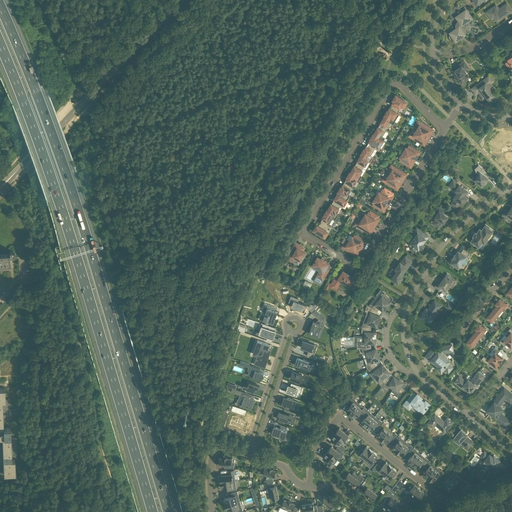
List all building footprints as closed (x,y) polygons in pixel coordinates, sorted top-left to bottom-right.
[(511,11),(507,4),(498,9),(496,6),(487,12),(490,17),(495,14),(499,19),(511,11)] [(455,41),(464,35),(465,34),(462,31),(463,30),(464,29),(465,28),(465,27),(465,25),(465,24),(464,23),(471,18),(466,10),(456,17),(458,21),(456,22),(456,23),(455,25),(455,26),(455,27),(456,28),(450,33),(455,41)] [(464,61),(464,62),(457,67),(458,68),(455,70),(459,77),(457,78),(461,83),(468,79),(464,74),(466,72),(465,71),(469,68),(464,61)] [(488,86),(493,81),(489,76),(471,89),(476,95),(481,90),(489,100),(495,96),(488,86)] [(391,107),(398,111),(401,105),(404,107),(407,102),(403,100),(403,99),(400,97),(400,98),(396,95),(395,96),(393,99),(393,100),(395,101),(391,107)] [(398,111),(391,107),(388,112),(387,111),(386,112),(387,112),(385,115),(384,115),(385,116),(395,122),(399,114),(396,113),(398,111)] [(380,126),(386,130),(390,123),(393,125),(394,122),(395,122),(385,116),(382,120),(383,120),(380,126)] [(416,130),(427,137),(430,132),(431,133),(433,130),(418,121),(414,129),(416,130)] [(386,130),(380,126),(377,131),(376,130),(373,135),(383,141),(383,140),(385,138),(382,136),(386,130)] [(416,130),(413,135),(414,136),(413,138),(424,145),(426,142),(424,141),(427,137),(416,130)] [(368,145),(375,149),(379,151),(380,149),(379,148),(383,141),(373,135),(373,134),(372,135),(371,138),(370,138),(370,139),(371,140),(368,145)] [(375,149),(368,145),(365,150),(364,149),(363,150),(361,153),(361,154),(362,154),(371,160),(373,157),(371,155),(375,149)] [(403,152),(414,159),(416,154),(418,155),(420,152),(408,146),(407,148),(406,147),(403,152)] [(414,159),(403,152),(400,157),(401,158),(399,160),(411,167),(412,164),(411,164),(414,159)] [(357,164),(363,168),(367,161),(369,163),(371,160),(362,154),(361,154),(359,158),(360,159),(357,164)] [(363,168),(357,164),(353,169),(350,173),(360,179),(362,176),(359,174),(363,168)] [(481,184),(483,182),(485,183),(487,181),(484,179),(488,174),(479,164),(478,165),(479,165),(474,169),(475,170),(476,173),(478,175),(475,180),(481,184)] [(404,178),(406,175),(391,166),(387,173),(400,181),(403,177),(404,178)] [(345,183),(352,187),(355,181),(358,182),(360,179),(350,173),(349,173),(347,176),(347,177),(348,178),(345,183)] [(397,189),(399,187),(397,186),(400,181),(387,173),(382,180),(397,189)] [(453,181),(449,186),(455,190),(458,192),(454,197),(455,198),(452,203),(457,207),(461,202),(462,203),(466,197),(463,196),(467,191),(459,185),(453,181)] [(352,187),(345,183),(342,188),(340,188),(338,191),(338,192),(348,198),(350,196),(350,195),(348,194),(352,187)] [(376,197),(387,203),(389,199),(391,200),(393,197),(381,190),(380,192),(379,192),(376,197)] [(333,202),(340,206),(342,208),(346,201),(348,198),(338,192),(336,197),(337,197),(333,202)] [(387,203),(376,197),(373,202),(374,202),(372,205),(384,212),(385,209),(384,208),(387,203)] [(340,206),(333,202),(330,208),(329,207),(327,211),(336,217),(338,215),(338,214),(336,213),(340,206)] [(511,206),(509,211),(506,209),(502,215),(508,219),(510,216),(511,217),(511,206)] [(442,222),(443,220),(444,221),(447,217),(442,213),(444,211),(439,207),(435,212),(438,214),(435,217),(437,218),(433,223),(438,227),(442,222)] [(362,219),(373,226),(376,221),(377,222),(379,219),(380,218),(378,217),(379,216),(370,210),(369,212),(368,211),(368,212),(366,215),(365,214),(362,219)] [(325,216),(322,221),(328,225),(332,219),(334,220),(334,221),(337,223),(339,219),(338,218),(336,217),(327,211),(326,211),(326,212),(324,215),(325,216)] [(362,219),(360,217),(355,225),(370,234),(372,231),(371,230),(373,226),(362,219)] [(328,225),(322,221),(319,227),(317,225),(316,226),(314,230),(314,229),(314,230),(318,233),(317,233),(320,235),(321,235),(325,237),(328,232),(325,231),(328,226),(328,225)] [(484,243),(492,231),(485,226),(482,231),(480,229),(477,233),(476,233),(473,236),(474,237),(471,241),(478,246),(482,241),(484,243)] [(416,252),(419,247),(421,248),(423,247),(423,246),(423,245),(424,244),(422,243),(425,239),(421,236),(423,233),(417,228),(413,233),(416,235),(411,241),(412,242),(409,245),(412,247),(411,249),(416,252)] [(349,241),(360,248),(363,243),(364,244),(366,241),(354,234),(353,237),(352,236),(349,241)] [(349,241),(346,239),(342,247),(357,256),(358,253),(357,252),(360,248),(349,241)] [(301,261),(305,253),(301,250),(303,247),(298,244),(298,246),(295,244),(287,257),(294,261),(296,258),(301,261)] [(463,255),(458,251),(455,255),(454,255),(452,258),(453,259),(451,263),(452,264),(452,265),(456,267),(456,266),(458,267),(460,264),(464,266),(469,259),(467,257),(470,252),(467,249),(463,255)] [(10,254),(0,254),(0,265),(9,265),(9,257),(13,256),(15,256),(15,253),(13,253),(13,251),(10,251),(10,254)] [(312,266),(305,279),(311,282),(319,269),(320,270),(318,274),(323,278),(328,270),(325,268),(328,264),(325,262),(325,261),(321,258),(321,259),(317,257),(312,266)] [(394,275),(392,279),(398,283),(402,277),(400,275),(406,267),(407,268),(411,261),(405,257),(401,263),(400,262),(396,268),(394,267),(390,272),(394,275)] [(336,290),(341,281),(349,286),(354,278),(343,271),(337,282),(334,280),(330,286),(336,290)] [(445,276),(438,286),(445,290),(449,284),(451,285),(452,285),(456,280),(447,274),(445,276)] [(375,297),(386,307),(390,303),(389,302),(391,299),(385,294),(385,293),(381,290),(376,296),(377,296),(376,298),(375,297)] [(290,296),(288,303),(292,305),(292,307),(302,311),(306,307),(306,305),(298,302),(299,299),(290,296)] [(373,306),(372,308),(377,311),(379,308),(383,311),(386,307),(375,297),(370,304),(373,306)] [(502,309),(501,310),(503,312),(505,309),(503,308),(506,304),(499,299),(498,300),(497,300),(495,303),(502,309)] [(268,316),(264,315),(263,320),(273,324),(275,319),(274,318),(275,316),(276,317),(277,311),(273,310),(274,306),(264,303),(263,308),(266,309),(265,313),(268,314),(268,316)] [(431,319),(441,305),(439,304),(437,306),(432,303),(427,310),(426,308),(421,314),(422,315),(421,317),(427,321),(429,318),(431,319)] [(502,309),(495,303),(494,305),(496,306),(492,311),(497,315),(501,310),(502,309)] [(377,311),(372,308),(367,305),(365,311),(367,312),(366,316),(369,318),(378,321),(380,316),(375,314),(377,311)] [(497,315),(492,311),(486,318),(492,322),(496,317),(498,319),(499,317),(497,315)] [(311,327),(309,333),(313,335),(315,336),(317,336),(320,329),(323,326),(324,324),(322,322),(324,319),(325,318),(320,313),(318,312),(314,316),(318,319),(317,320),(316,321),(313,320),(311,327)] [(362,327),(371,328),(372,324),(376,326),(378,321),(369,318),(366,316),(362,327)] [(261,330),(259,334),(263,335),(264,336),(267,337),(272,339),(272,338),(273,334),(273,332),(274,332),(275,331),(274,330),(274,328),(275,328),(275,327),(263,323),(262,326),(261,326),(261,328),(261,330)] [(239,324),(237,330),(244,332),(245,332),(244,332),(245,327),(246,327),(239,325),(240,324),(239,324)] [(482,334),(481,335),(483,337),(485,334),(483,332),(486,329),(479,324),(478,325),(477,325),(475,328),(482,334)] [(365,337),(375,337),(375,332),(370,332),(371,328),(362,327),(362,333),(365,333),(365,336),(365,337)] [(482,334),(475,328),(473,330),(475,331),(471,336),(477,340),(481,335),(482,334)] [(477,340),(471,336),(466,342),(471,347),(475,342),(478,343),(479,342),(477,340)] [(375,337),(365,337),(362,337),(362,341),(357,341),(357,349),(362,348),(371,347),(370,343),(375,343),(375,337)] [(511,340),(507,337),(504,341),(501,339),(499,342),(505,346),(507,344),(511,347),(511,346),(511,340)] [(255,346),(253,354),(255,355),(256,355),(257,355),(258,355),(258,354),(259,354),(260,350),(261,348),(262,349),(263,349),(263,350),(264,350),(263,351),(263,354),(262,354),(262,355),(261,355),(259,355),(258,355),(257,355),(257,356),(256,356),(256,357),(256,359),(254,362),(254,364),(260,367),(263,367),(265,362),(266,362),(269,356),(270,350),(269,350),(269,349),(269,348),(268,348),(269,345),(268,344),(258,340),(255,346)] [(313,347),(314,344),(303,340),(300,347),(309,350),(307,356),(313,358),(315,352),(311,351),(312,348),(313,348),(313,347)] [(441,371),(444,368),(448,372),(450,370),(450,369),(451,369),(451,368),(451,367),(450,366),(450,365),(447,363),(450,361),(442,355),(444,353),(453,351),(452,345),(440,346),(436,351),(432,349),(429,352),(434,356),(430,360),(435,364),(438,366),(436,367),(441,371)] [(368,357),(378,354),(376,349),(372,350),(371,347),(362,348),(364,354),(367,353),(368,357)] [(492,356),(499,362),(503,358),(497,353),(499,351),(494,347),(492,350),(495,352),(492,356)] [(378,354),(368,357),(365,358),(367,364),(366,364),(368,369),(377,364),(375,360),(380,359),(378,354)] [(499,362),(492,356),(488,360),(483,356),(481,359),(488,365),(490,362),(496,367),(499,362)] [(297,357),(296,359),(294,365),(308,370),(310,364),(311,364),(312,361),(303,358),(303,359),(297,357)] [(377,364),(368,369),(371,372),(372,372),(376,377),(386,368),(383,364),(379,367),(377,364)] [(258,368),(249,365),(247,371),(248,371),(247,375),(261,380),(263,373),(257,371),(258,368)] [(382,386),(382,385),(388,378),(385,375),(389,373),(386,368),(376,377),(379,382),(382,386)] [(290,379),(296,381),(295,381),(300,383),(301,380),(303,381),(305,377),(308,379),(309,375),(299,371),(298,373),(292,371),(290,379)] [(466,382),(464,380),(459,376),(456,381),(459,384),(458,385),(465,391),(466,389),(469,392),(472,388),(474,390),(484,376),(478,371),(470,381),(466,382)] [(389,386),(393,388),(398,379),(394,377),(391,381),(388,378),(382,385),(387,388),(389,386)] [(393,388),(391,391),(395,394),(394,395),(398,397),(405,385),(404,385),(404,384),(403,383),(403,382),(398,379),(393,388)] [(243,384),(242,388),(244,389),(250,390),(254,392),(255,389),(258,390),(259,385),(253,383),(247,381),(245,385),(244,385),(243,384)] [(285,392),(296,395),(296,394),(297,390),(301,392),(302,387),(303,387),(291,383),(290,388),(287,387),(285,392)] [(0,449),(2,450),(3,472),(0,472),(0,480),(15,480),(14,458),(11,459),(10,427),(11,427),(10,416),(12,416),(12,409),(10,409),(10,399),(5,399),(4,388),(0,388),(0,449)] [(505,418),(504,416),(499,413),(502,409),(499,406),(506,397),(511,402),(511,401),(511,394),(504,388),(490,406),(491,407),(490,408),(490,407),(490,408),(491,409),(491,411),(490,413),(491,413),(491,414),(491,415),(493,417),(501,423),(505,418)] [(251,399),(253,395),(242,391),(240,395),(238,400),(240,401),(239,404),(247,406),(247,407),(248,407),(251,408),(253,402),(253,400),(254,400),(252,399),(252,400),(251,399)] [(430,404),(425,400),(424,402),(420,399),(421,397),(417,394),(413,399),(410,397),(405,402),(411,407),(414,404),(415,405),(414,405),(419,409),(419,408),(423,411),(425,409),(428,406),(427,406),(430,404)] [(283,397),(282,401),(281,406),(285,407),(285,408),(288,409),(288,408),(293,410),(294,406),(297,407),(299,402),(293,400),(293,398),(288,397),(287,398),(283,397)] [(350,404),(349,406),(346,410),(346,411),(350,414),(359,404),(355,400),(355,399),(352,397),(348,402),(350,404)] [(359,404),(350,414),(351,414),(355,417),(360,412),(362,414),(367,409),(364,407),(363,407),(359,404)] [(246,410),(232,406),(231,411),(244,416),(246,410)] [(366,427),(374,416),(370,413),(370,412),(368,410),(363,415),(366,417),(361,423),(363,424),(362,424),(366,427)] [(278,415),(277,419),(289,423),(291,419),(290,419),(291,415),(279,411),(277,415),(278,415)] [(218,427),(223,428),(228,414),(222,412),(218,427)] [(444,432),(445,432),(453,422),(447,418),(444,421),(435,414),(427,423),(433,428),(435,425),(444,432)] [(247,421),(232,416),(229,425),(244,430),(247,421)] [(374,416),(366,427),(369,430),(369,429),(371,430),(375,425),(378,427),(382,421),(379,419),(379,420),(374,416)] [(381,439),(390,429),(385,425),(386,425),(383,422),(379,428),(381,430),(377,435),(379,437),(381,439)] [(284,439),(287,431),(285,431),(287,427),(281,425),(280,428),(274,426),(271,434),(280,437),(279,438),(284,439)] [(347,435),(349,436),(350,437),(352,434),(347,430),(345,432),(339,428),(335,433),(345,441),(348,438),(346,436),(347,435)] [(390,429),(381,439),(383,441),(384,441),(386,443),(389,439),(391,437),(393,439),(397,434),(395,432),(393,433),(389,430),(390,429)] [(461,429),(453,439),(459,443),(460,442),(467,448),(473,441),(465,435),(467,434),(461,429)] [(345,441),(335,433),(331,438),(335,441),(337,442),(335,445),(339,448),(344,453),(344,452),(343,451),(340,449),(342,446),(340,445),(341,444),(344,441),(345,441)] [(397,452),(405,441),(401,438),(401,437),(398,435),(394,440),(397,442),(392,448),(395,450),(394,450),(397,452)] [(405,441),(397,452),(399,454),(399,453),(401,455),(406,450),(409,452),(413,447),(410,444),(409,445),(405,441)] [(344,453),(339,448),(337,451),(331,446),(327,451),(338,459),(341,455),(342,455),(344,453)] [(362,452),(360,450),(358,453),(360,455),(359,456),(364,460),(363,461),(372,450),(369,448),(367,446),(364,450),(362,452)] [(487,457),(490,453),(483,447),(477,454),(483,459),(480,463),(484,465),(486,462),(495,469),(493,472),(497,475),(500,471),(498,468),(501,464),(501,463),(499,461),(499,460),(494,456),(493,457),(490,455),(487,457)] [(408,460),(412,464),(420,454),(416,451),(417,450),(414,448),(410,453),(412,455),(411,457),(408,460)] [(374,452),(372,450),(363,461),(368,465),(370,467),(375,462),(372,460),(374,458),(377,455),(374,453),(374,452)] [(338,459),(327,451),(323,456),(327,459),(329,461),(327,463),(332,468),(334,465),(334,464),(338,459)] [(425,458),(420,454),(412,464),(413,465),(412,465),(415,468),(416,467),(417,468),(421,462),(424,464),(428,459),(425,457),(425,458)] [(219,464),(224,465),(227,465),(227,468),(233,468),(233,464),(232,464),(232,458),(227,458),(227,457),(223,457),(223,458),(219,458),(219,464)] [(427,477),(436,467),(432,463),(432,462),(429,460),(425,465),(428,468),(423,473),(427,477)] [(384,476),(391,466),(389,464),(388,464),(386,462),(381,468),(377,464),(373,469),(375,471),(377,469),(384,475),(383,475),(384,476)] [(268,468),(264,467),(262,466),(260,473),(263,473),(262,473),(274,477),(276,470),(272,469),(272,468),(268,467),(268,468)] [(391,466),(384,476),(390,481),(389,483),(392,485),(396,480),(392,476),(396,471),(394,469),(394,468),(391,466)] [(432,481),(435,477),(437,475),(439,477),(444,472),(441,470),(440,470),(436,467),(427,477),(432,480),(432,481)] [(220,482),(235,480),(234,474),(235,474),(234,470),(228,471),(228,474),(220,475),(220,482)] [(349,472),(344,478),(347,480),(350,483),(351,482),(354,485),(355,482),(359,485),(363,480),(362,479),(363,477),(359,474),(358,476),(353,473),(352,475),(349,472)] [(455,475),(446,487),(452,492),(452,491),(453,492),(455,489),(454,489),(460,482),(459,482),(461,479),(455,475)] [(235,480),(220,482),(221,482),(222,488),(229,487),(230,490),(236,490),(236,486),(235,486),(235,480)] [(369,497),(372,499),(377,494),(371,489),(373,487),(367,482),(362,488),(365,490),(363,492),(366,494),(366,495),(369,497)] [(279,497),(276,486),(274,487),(273,483),(266,485),(267,488),(270,499),(279,497)] [(411,493),(409,496),(414,500),(416,497),(419,499),(423,493),(420,491),(421,490),(417,487),(417,488),(414,486),(409,491),(411,493)] [(226,505),(240,501),(238,495),(237,491),(231,493),(232,497),(224,499),(225,502),(226,505)] [(389,496),(384,502),(389,506),(395,511),(401,505),(398,502),(395,500),(397,498),(390,492),(388,494),(389,496)] [(334,502),(331,500),(332,499),(329,497),(328,497),(325,495),(321,500),(330,508),(332,509),(336,504),(334,502)] [(294,506),(295,504),(291,502),(288,500),(284,499),(280,507),(291,511),(290,511),(294,511),(297,508),(294,506)] [(240,501),(226,505),(227,508),(228,511),(235,509),(236,511),(237,511),(243,510),(242,507),(241,507),(240,501)] [(315,511),(318,511),(317,505),(313,506),(313,503),(301,505),(302,511),(310,510),(310,511),(315,511)]
